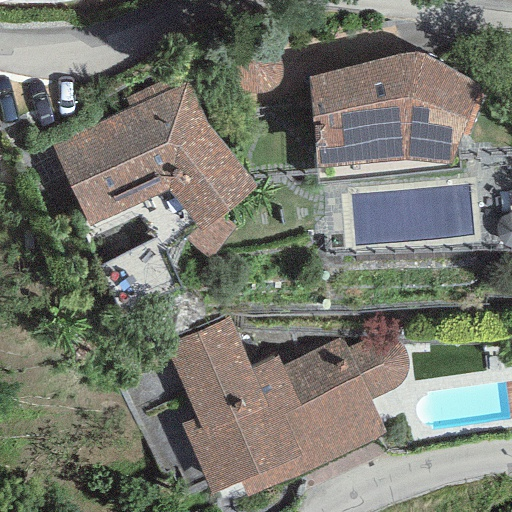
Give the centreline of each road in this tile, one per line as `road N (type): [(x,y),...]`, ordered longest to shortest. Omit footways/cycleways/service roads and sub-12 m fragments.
road 1 (residential): [(226,0),(81,50),(0,51)]
road 2 (residential): [(332,511),(449,464),(511,458)]
road 3 (residential): [(511,15),(363,0)]
